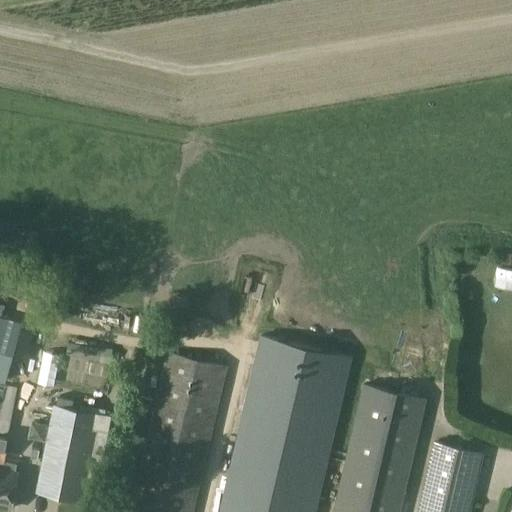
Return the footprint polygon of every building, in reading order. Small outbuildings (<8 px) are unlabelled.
[(314,511),(351,357),(305,346),(268,504),(301,511),(314,511)] [(0,385),(3,386),(11,355),(0,351),(0,385)] [(193,511),(228,366),(167,351),(129,511),(193,511)] [(399,511),(425,399),(363,384),(333,511),(399,511)] [(102,431),(50,420),(35,493),(82,502),(87,475),(93,477),(102,431)] [(0,434),(0,507),(11,509),(17,473),(15,472),(16,466),(4,464),(9,436),(0,434)] [(417,511),(469,511),(483,454),(434,442),(417,511)]
